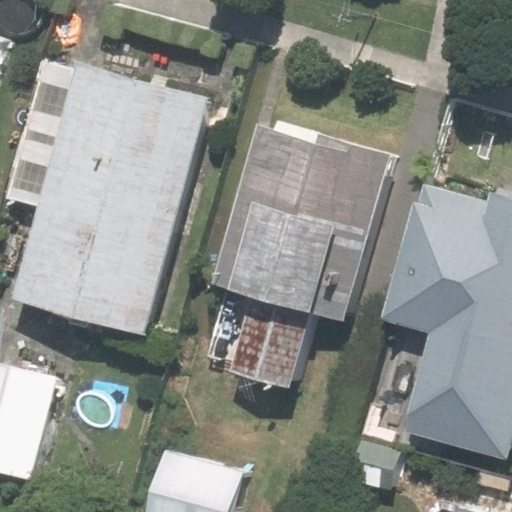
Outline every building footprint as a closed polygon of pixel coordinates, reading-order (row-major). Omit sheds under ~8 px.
[(0,139),(29,36),(0,27),(0,139)] [(237,94),(97,55),(95,63),(68,56),(28,199),(66,210),(42,295),(171,331),(237,94)] [(367,268),(387,273),(417,150),(286,113),(242,272),(276,282),(252,366),(322,385),(342,312),(354,315),(367,268)] [(511,197),(449,181),(413,316),(459,328),(447,374),(511,391),(511,197)] [(0,466),(45,478),(72,374),(0,355),(0,466)] [(249,511),(262,468),(183,445),(163,511),(249,511)] [(511,511),(511,508),(485,500),(481,511),(511,511)]
